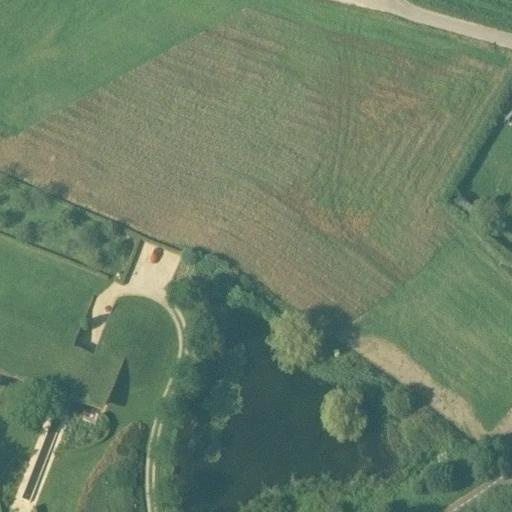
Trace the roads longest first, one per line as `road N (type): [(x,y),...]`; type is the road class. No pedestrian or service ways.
road 1 (track): [(151,511),(152,449),(183,334),(157,290),(116,278)]
road 2 (unclassified): [(511,43),(379,0)]
